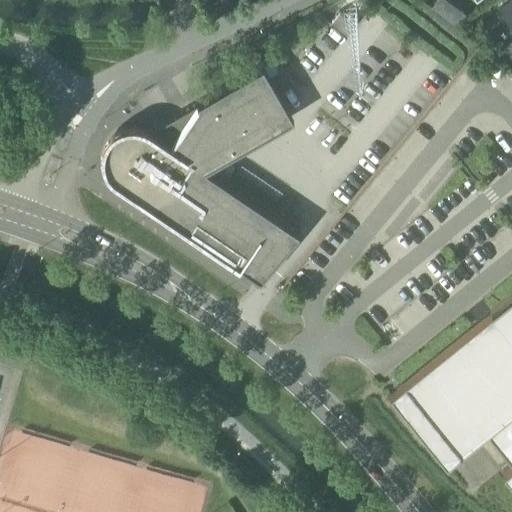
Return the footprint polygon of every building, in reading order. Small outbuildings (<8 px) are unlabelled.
[(452,0),(435,0),(432,5),(456,23),(466,10),(452,0)] [(511,0),(504,0),(498,5),(511,23),(511,38),(502,46),(511,60),(511,0)] [(331,21),(346,33),(354,24),(339,12),(331,21)] [(114,182),(116,183),(238,266),(238,265),(259,279),(298,232),(205,168),(293,118),(262,65),(207,97),(149,130),(146,128),(143,127),(140,126),(137,125),(134,125),(131,125),(128,125),(124,126),(121,126),(119,127),(116,129),(113,131),(111,133),(109,135),(107,137),(105,140),(103,143),(102,145),(101,149),(101,152),(100,155),(100,158),(101,161),(101,164),(102,167),(103,170),(105,173),(107,175),(109,178),(111,180),(114,182)] [(511,293),(491,310),(482,300),(465,313),(474,324),(398,386),(389,393),(445,463),(484,432),(510,464),(502,471),(511,483),(511,293)]
